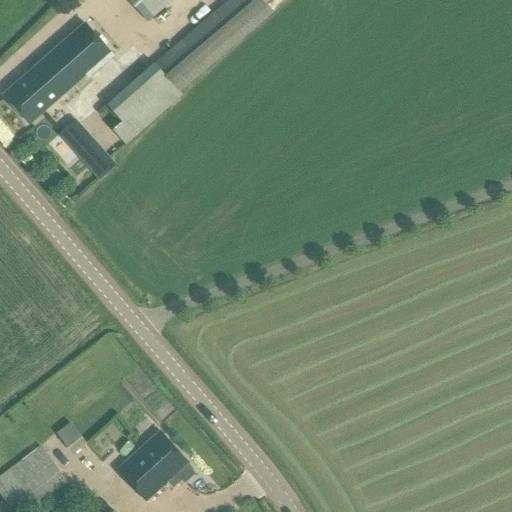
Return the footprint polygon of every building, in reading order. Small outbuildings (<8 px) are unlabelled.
[(230,0),(169,52),(108,105),(122,123),(114,130),(126,146),(184,95),(181,91),(273,12),(262,0),(230,0)] [(128,0),(149,24),(175,0),(128,0)] [(86,24),(5,95),(31,124),(88,74),(91,78),(115,57),(86,24)] [(77,119),(60,135),(101,180),(118,165),(77,119)] [(94,397),(69,418),(78,428),(103,408),(94,397)] [(72,422),(58,434),(74,455),(88,444),(72,422)] [(176,476),(190,463),(163,432),(119,470),(146,502),(168,483),(172,488),(181,481),(176,476)] [(41,447),(0,477),(0,495),(12,511),(29,511),(69,483),(41,447)]
